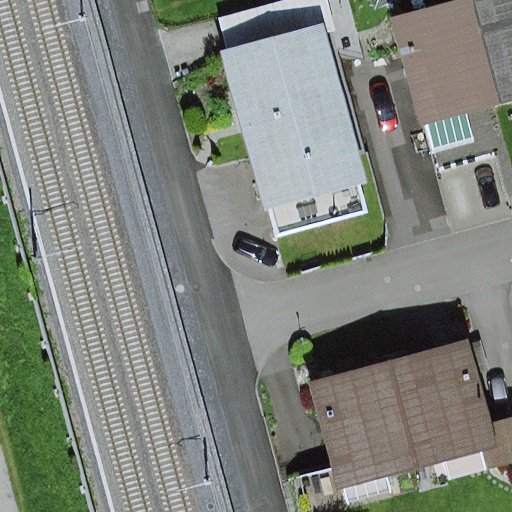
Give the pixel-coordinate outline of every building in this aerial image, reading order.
[(289,0),(220,19),(229,52),(322,27),(332,24),(324,0),(289,0)] [(501,102),(473,0),(468,0),(390,20),(429,169),(500,151),(488,105),(501,102)] [(511,0),(473,0),(501,102),(511,98),(511,0)] [(273,240),(372,214),(322,27),(229,52),(223,53),(273,240)] [(389,364),(416,469),(444,462),(449,482),(486,473),(481,452),(496,448),(490,424),(469,343),(389,364)] [(416,469),(389,364),(309,385),(337,491),(343,489),(348,505),(388,494),(384,477),(416,469)] [(511,417),(490,424),(496,448),(481,452),(486,473),(511,465),(511,417)]
